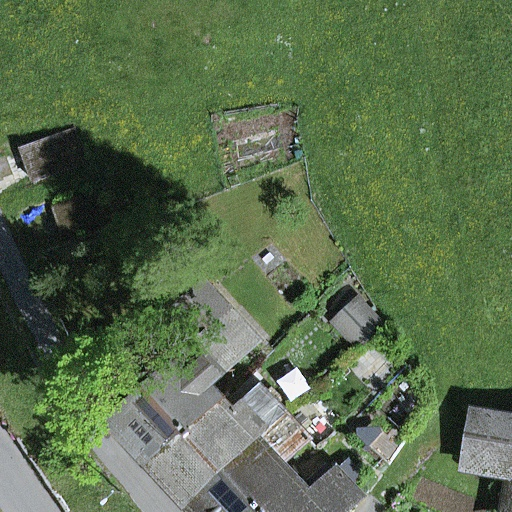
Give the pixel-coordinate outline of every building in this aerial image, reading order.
[(22,150),(34,183),(87,164),(74,131),(22,150)] [(43,212),(55,241),(99,223),(88,195),(43,212)] [(215,316),(188,341),(175,311),(155,329),(184,359),(234,313),(205,282),(194,293),(215,316)] [(194,293),(175,311),(188,341),(215,316),(194,293)] [(382,326),(359,301),(335,323),(358,348),(382,326)] [(113,425),(153,467),(223,401),(211,388),(261,341),(234,313),(184,359),(113,425)] [(223,401),(153,467),(189,505),(286,414),(262,387),(234,413),(223,401)] [(511,479),(511,417),(476,412),(466,471),(511,479)] [(189,505),(195,511),(262,511),(297,480),(284,466),(312,441),(286,414),(189,505)] [(338,468),(310,494),(297,480),(262,511),(346,511),(364,496),(338,468)]
